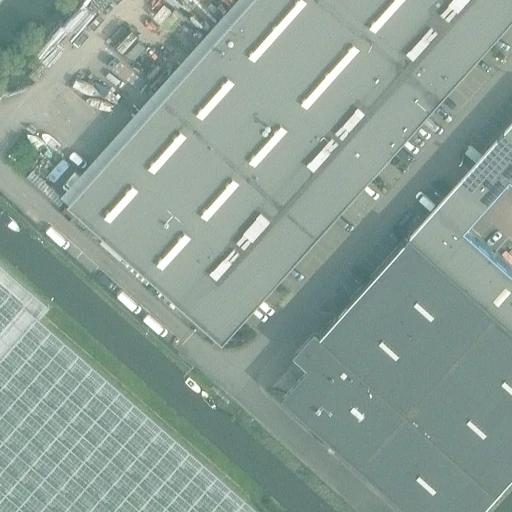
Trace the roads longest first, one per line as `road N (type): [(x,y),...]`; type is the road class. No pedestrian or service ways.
road 1 (unclassified): [(511,62),(231,369)]
road 2 (unclassified): [(231,369),(0,169)]
road 3 (unclassified): [(379,509),(231,369)]
road 4 (unclassified): [(0,114),(38,86),(116,0)]
